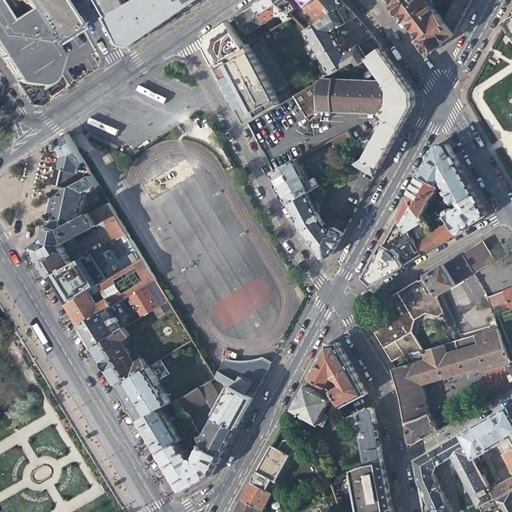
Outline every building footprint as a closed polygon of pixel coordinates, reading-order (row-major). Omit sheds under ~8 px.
[(0,0),(0,57),(17,83),(39,86),(41,86),(44,84),(45,83),(47,81),(49,78),(55,59),(51,54),(48,48),(73,32),(53,0),(0,0)] [(94,0),(98,7),(119,45),(125,46),(130,46),(197,0),(135,0),(124,6),(120,0),(94,0)] [(283,15),(287,20),(293,16),(290,12),(279,0),(263,0),(262,1),(256,6),(266,22),(271,29),(277,26),(272,19),(278,15),(283,15)] [(301,0),(303,1),(306,5),(312,0),(279,0),(290,12),(296,6),(290,0),(301,0)] [(300,4),(313,24),(345,5),(340,0),(312,0),(306,5),(303,1),(300,4)] [(392,0),(409,22),(432,5),(427,0),(392,0)] [(454,0),(443,20),(455,35),(457,31),(473,0),(454,0)] [(333,31),(356,17),(345,5),(313,24),(305,30),(328,69),(303,84),(306,88),(329,74),(357,61),(360,65),(367,60),(382,49),(373,38),(347,54),(333,31)] [(443,20),(432,5),(409,22),(431,52),(447,41),(454,36),(455,35),(443,20)] [(238,35),(239,36),(245,45),(247,44),(258,37),(253,31),(266,22),(256,6),(243,14),(237,18),(246,30),(242,33),(238,35)] [(233,55),(247,47),(245,45),(239,36),(238,35),(230,23),(226,26),(210,37),(209,41),(207,47),(211,54),(216,64),(233,55)] [(279,105),(247,44),(245,45),(247,47),(233,55),(216,64),(223,78),(227,76),(230,81),(232,86),(229,88),(230,90),(247,124),(279,105)] [(332,78),(329,74),(306,88),(293,96),(305,119),(319,110),(380,113),(385,120),(374,140),(370,148),(364,158),(380,167),(414,106),(413,91),(382,49),(367,60),(383,81),(332,78)] [(354,141),(348,131),(331,140),(337,151),(354,141)] [(68,134),(56,143),(60,150),(64,156),(62,166),(79,171),(80,165),(85,162),(70,138),(68,134)] [(368,146),(370,148),(374,140),(369,137),(367,137),(365,138),(364,140),(364,141),(365,142),(365,143),(368,145),(368,146)] [(441,179),(443,181),(447,179),(447,176),(445,172),(446,171),(459,163),(454,155),(448,144),(438,144),(421,174),(439,183),(441,179)] [(351,165),(375,177),(380,167),(364,158),(363,158),(351,165)] [(309,183),(297,159),(273,172),(276,177),(285,195),(289,204),(308,192),(321,184),(318,178),(309,183)] [(458,200),(459,202),(476,193),(463,170),(459,163),(446,171),(445,172),(447,176),(447,179),(443,181),(447,188),(445,189),(453,203),(458,200)] [(79,171),(62,166),(60,176),(58,186),(70,188),(93,175),(79,171)] [(439,186),(439,183),(421,174),(416,183),(410,195),(427,224),(433,220),(428,213),(424,209),(433,193),(435,194),(439,186)] [(93,175),(70,188),(58,186),(53,207),(49,225),(63,228),(82,218),(87,193),(90,192),(92,192),(93,192),(95,191),(96,191),(98,189),(98,187),(100,186),(93,175)] [(321,218),(308,192),(289,204),(294,212),(303,230),(311,242),(321,256),(332,254),(344,232),(335,227),(331,232),(321,218)] [(445,210),(451,221),(458,233),(468,226),(488,214),(476,193),(459,202),(460,204),(452,208),(451,207),(445,210)] [(424,226),(427,224),(410,195),(404,204),(398,216),(407,231),(422,222),(424,226)] [(110,203),(82,218),(63,228),(49,225),(47,238),(34,246),(52,275),(90,257),(94,255),(92,252),(89,254),(87,252),(83,254),(79,254),(74,257),(73,260),(72,261),(62,245),(101,224),(108,226),(117,241),(129,234),(110,203)] [(399,236),(407,231),(398,216),(382,246),(364,278),(372,285),(412,260),(421,255),(413,240),(404,246),(397,235),(399,236)] [(432,232),(433,233),(439,244),(458,233),(451,221),(432,232)] [(426,232),(413,240),(421,255),(439,244),(433,233),(431,234),(426,232)] [(483,242),(480,244),(483,246),(487,250),(490,255),(491,260),(492,264),(493,263),(495,262),(483,242)] [(467,251),(465,259),(474,274),(479,271),(492,264),(491,260),(490,255),(487,250),(483,246),(480,244),(467,251)] [(100,251),(94,255),(90,257),(52,275),(69,304),(103,283),(93,266),(104,260),(100,251)] [(467,251),(457,258),(465,259),(467,251)] [(126,260),(130,267),(143,259),(139,253),(126,260)] [(130,267),(103,283),(69,304),(82,325),(91,319),(124,299),(130,295),(157,279),(144,258),(143,259),(130,267)] [(453,260),(465,280),(474,274),(465,259),(457,258),(453,260)] [(444,292),(465,280),(453,260),(432,272),(444,292)] [(444,292),(432,272),(429,274),(425,276),(426,278),(438,296),(440,294),(444,292)] [(378,338),(392,362),(400,356),(404,355),(424,350),(409,324),(425,314),(438,317),(443,314),(436,297),(438,296),(426,278),(422,280),(419,282),(418,281),(405,288),(386,300),(392,308),(371,320),(379,332),(375,334),(378,338)] [(143,317),(154,311),(170,301),(157,279),(130,295),(143,317)] [(492,313),(511,306),(504,291),(501,293),(488,297),(492,313)] [(453,325),(440,294),(438,296),(436,297),(443,314),(449,328),(453,325)] [(127,304),(124,299),(91,319),(82,325),(95,346),(118,332),(108,315),(127,304)] [(174,309),(170,301),(154,311),(158,319),(174,309)] [(126,328),(118,332),(95,346),(118,385),(149,367),(144,358),(137,362),(133,361),(130,355),(132,354),(133,352),(131,349),(128,348),(126,349),(123,344),(124,340),(131,336),(126,328)] [(454,342),(424,350),(404,355),(404,356),(409,364),(394,369),(406,422),(419,419),(428,415),(422,384),(509,359),(497,329),(475,335),(459,340),(454,341),(454,342)] [(340,384),(332,389),(333,390),(344,405),(344,406),(367,394),(351,364),(339,343),(329,342),(310,377),(327,386),(333,377),(339,381),(340,384)] [(226,358),(224,362),(235,365),(236,365),(238,365),(239,365),(240,366),(241,366),(242,366),(243,366),(244,366),(245,366),(246,366),(248,366),(249,366),(250,366),(251,366),(252,365),(253,365),(254,365),(264,362),(259,359),(255,361),(252,361),(245,361),(234,360),(226,358)] [(161,359),(149,367),(118,385),(140,421),(166,406),(172,403),(173,403),(166,393),(164,394),(158,385),(161,384),(158,380),(169,373),(161,359)] [(271,366),(264,362),(254,365),(253,365),(252,365),(251,366),(250,366),(249,366),(248,366),(246,366),(245,366),(244,366),(243,366),(242,366),(241,366),(240,366),(239,365),(238,365),(236,365),(235,365),(224,362),(218,371),(249,388),(253,381),(260,385),(271,366)] [(328,399),(333,390),(332,389),(327,386),(310,377),(292,410),(318,425),(318,424),(324,427),(330,416),(324,412),(331,400),(328,399)] [(211,382),(199,388),(208,404),(211,408),(219,396),(211,382)] [(249,391),(254,394),(258,386),(254,384),(249,391)] [(215,415),(217,418),(237,428),(253,398),(231,387),(228,392),(227,392),(221,401),(222,402),(215,415)] [(187,416),(208,404),(199,388),(184,397),(178,400),(187,416)] [(168,410),(166,406),(140,421),(159,452),(178,442),(182,440),(165,411),(168,410)] [(362,433),(367,464),(383,461),(378,432),(374,409),(370,407),(353,416),(362,433)] [(495,484),(489,487),(496,500),(497,499),(511,491),(511,414),(508,407),(461,434),(477,464),(481,462),(478,456),(511,437),(511,449),(504,454),(511,470),(511,479),(497,487),(495,484)] [(429,414),(428,415),(419,419),(406,422),(410,442),(415,443),(428,436),(439,429),(429,414)] [(201,439),(204,445),(221,456),(237,428),(217,418),(214,423),(213,423),(209,428),(210,429),(206,435),(201,439)] [(197,431),(182,440),(185,444),(199,436),(197,431)] [(503,511),(497,499),(496,500),(489,487),(477,464),(461,434),(414,460),(422,511),(452,511),(449,504),(447,505),(433,475),(437,466),(453,457),(479,508),(480,507),(482,511),(503,511)] [(279,447),(273,444),(253,481),(274,493),(277,495),(280,490),(282,490),(283,489),(281,481),(279,481),(277,482),(298,444),(288,438),(286,439),(284,439),(279,447)] [(184,451),(178,442),(159,452),(183,492),(211,475),(221,456),(204,445),(202,446),(196,455),(195,456),(196,459),(195,460),(194,459),(193,458),(190,458),(185,450),(184,451)] [(354,470),(361,511),(384,511),(392,509),(387,483),(383,461),(367,464),(363,465),(354,470)] [(329,477),(330,478),(332,483),(339,479),(336,473),(329,477)] [(324,488),(332,483),(330,478),(328,481),(324,479),(320,487),(324,488)] [(264,510),(274,493),(253,481),(243,498),(260,507),(264,510)] [(342,511),(332,483),(284,511),(342,511)] [(511,511),(511,491),(497,499),(503,511),(511,511)] [(257,511),(260,507),(243,498),(235,511),(257,511)]
